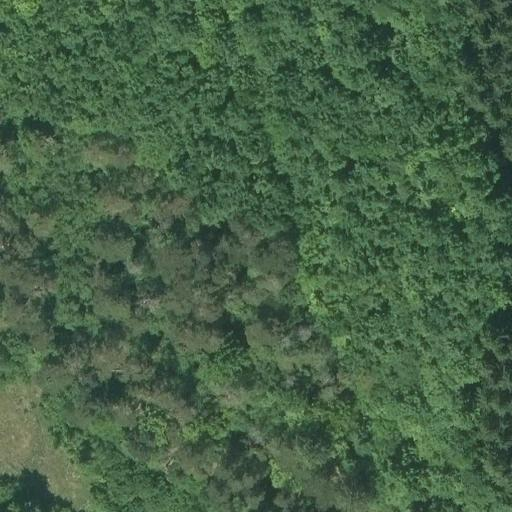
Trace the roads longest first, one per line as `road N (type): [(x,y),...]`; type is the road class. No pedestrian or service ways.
road 1 (track): [(511,472),(482,418),(488,322),(511,263)]
road 2 (track): [(511,148),(459,95),(417,74),(368,0)]
